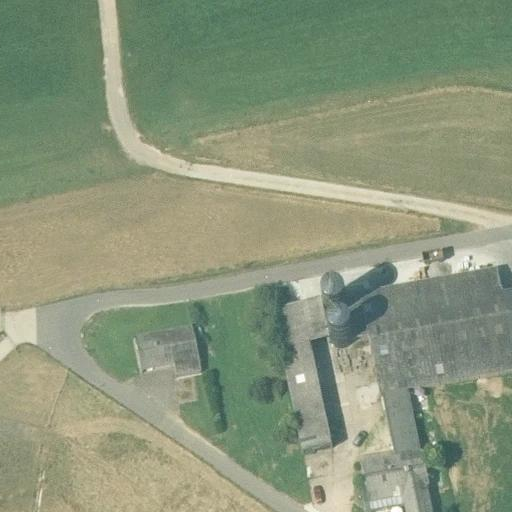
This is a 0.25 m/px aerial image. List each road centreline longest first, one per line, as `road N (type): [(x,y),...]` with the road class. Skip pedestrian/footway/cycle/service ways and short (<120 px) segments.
road 1 (track): [(290,511),(76,374),(55,350),(60,322),(511,236)]
road 2 (track): [(104,0),(121,130),(153,161),(511,230)]
